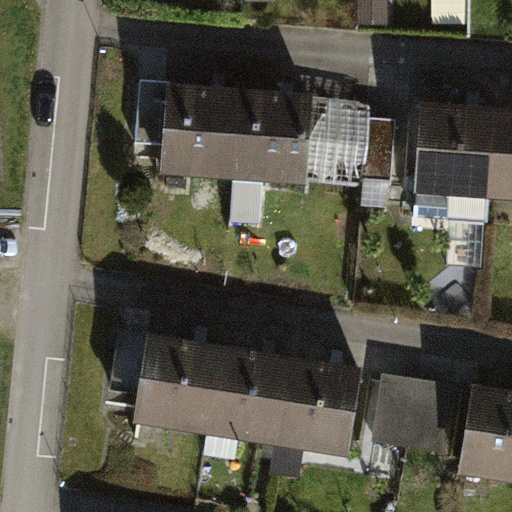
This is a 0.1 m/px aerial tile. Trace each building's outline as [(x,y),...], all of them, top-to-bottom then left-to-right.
[(404,64),(212,52),(205,157),(398,169),(404,64)] [(511,76),(454,74),(450,174),(511,176),(511,76)] [(266,218),(269,170),(243,168),(240,216),(266,218)] [(423,218),(457,219),(458,182),(424,181),(423,218)] [(396,338),(192,306),(177,406),(381,438),(396,338)] [(511,348),(503,348),(489,452),(511,455),(511,348)]
